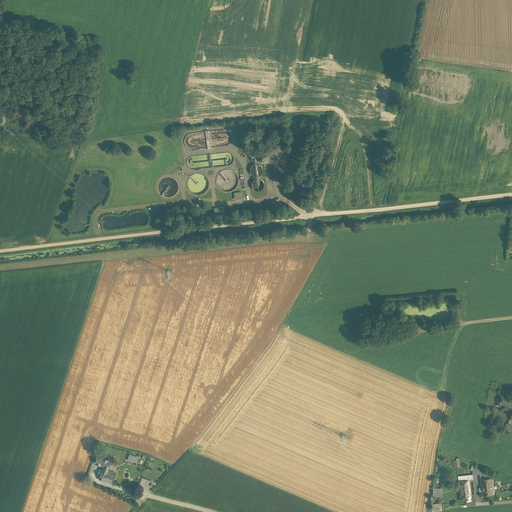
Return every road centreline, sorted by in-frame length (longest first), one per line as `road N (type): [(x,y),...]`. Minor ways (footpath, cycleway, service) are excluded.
road 1 (track): [(309,216),(0,251)]
road 2 (residential): [(309,216),(511,193)]
